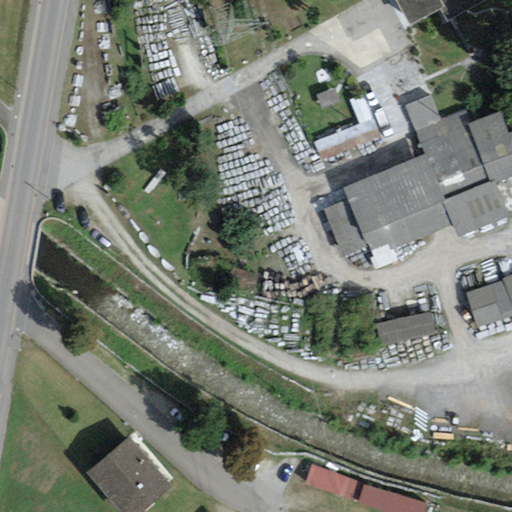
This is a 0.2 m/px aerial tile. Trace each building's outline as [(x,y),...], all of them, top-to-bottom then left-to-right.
[(398,0),(410,21),(442,4),(449,17),(480,0),(398,0)] [(347,198),(323,208),(343,256),(370,244),(374,254),(451,222),(458,239),(511,216),(511,214),(498,181),(511,175),(511,127),(510,128),(501,108),(471,120),(467,109),(442,119),(431,93),(402,106),(421,153),(342,185),(347,198)] [(317,143),(327,164),(385,136),(375,116),(317,143)] [(511,274),(466,292),(479,325),(511,311),(511,274)] [(432,311),(376,322),(380,345),(437,334),(432,311)] [(130,439),(93,470),(128,511),(131,511),(167,483),(130,439)] [(308,457),(300,481),(391,511),(411,511),(417,494),(308,457)]
